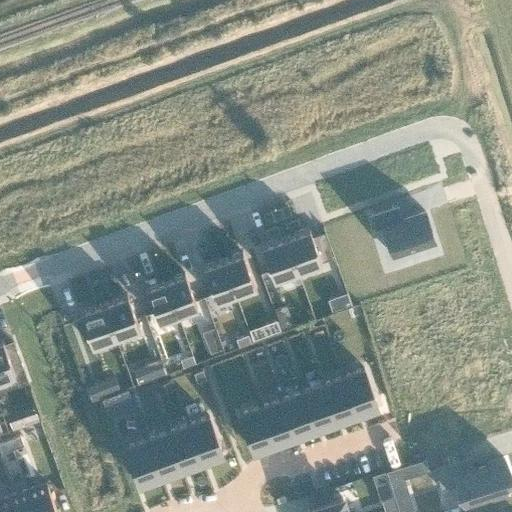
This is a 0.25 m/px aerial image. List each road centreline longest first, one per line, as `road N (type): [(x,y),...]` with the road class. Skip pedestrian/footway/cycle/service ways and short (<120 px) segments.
road 1 (residential): [(0,283),(435,128),(456,134),(476,157),(511,271)]
road 2 (residential): [(234,503),(265,470),(392,432)]
